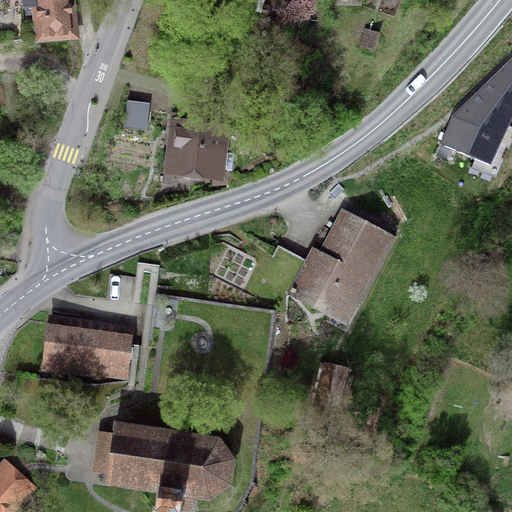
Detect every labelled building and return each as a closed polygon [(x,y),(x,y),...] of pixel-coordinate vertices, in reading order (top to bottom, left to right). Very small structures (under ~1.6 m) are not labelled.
[(36,0),(40,39),(74,36),(70,0),(36,0)] [(364,28),(359,46),(376,51),(381,33),(364,28)] [(440,145),(491,167),(511,122),(511,60),(452,116),(440,145)] [(149,103),(127,102),(125,128),(147,130),(149,103)] [(213,174),(216,151),(224,152),(227,131),(196,127),(197,122),(172,119),(166,169),(213,174)] [(287,293),(348,326),(396,238),(342,209),(319,250),(312,246),(287,293)] [(91,366),(124,371),(128,337),(95,332),(96,328),(77,326),(78,316),(53,313),(47,364),(91,369),(91,366)] [(321,365),(309,411),(333,417),(345,371),(321,365)] [(216,440),(115,425),(106,483),(158,491),(154,511),(179,511),(182,494),(207,498),(211,497),(227,485),(229,482),(232,462),(231,459),(219,442),(216,440)] [(0,463),(0,511),(17,511),(38,488),(4,459),(0,463)]
